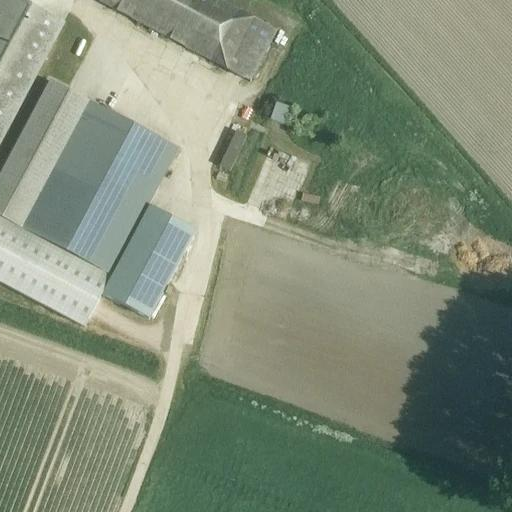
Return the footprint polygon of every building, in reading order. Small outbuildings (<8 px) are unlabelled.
[(0,0),(0,151),(65,26),(13,0),(0,0)] [(278,34),(215,0),(100,0),(99,3),(250,85),(278,34)] [(48,83),(0,175),(0,220),(26,233),(111,278),(177,150),(92,106),(48,83)] [(276,105),(270,121),(283,126),(288,110),(276,105)] [(236,133),(219,168),(229,173),(246,138),(236,133)] [(293,218),(316,162),(274,145),(251,201),(293,218)] [(111,279),(102,297),(111,302),(131,313),(148,322),(149,322),(149,320),(185,252),(196,232),(183,225),(163,215),(149,207),(111,279)] [(0,284),(84,329),(88,323),(110,279),(0,221),(0,284)]
